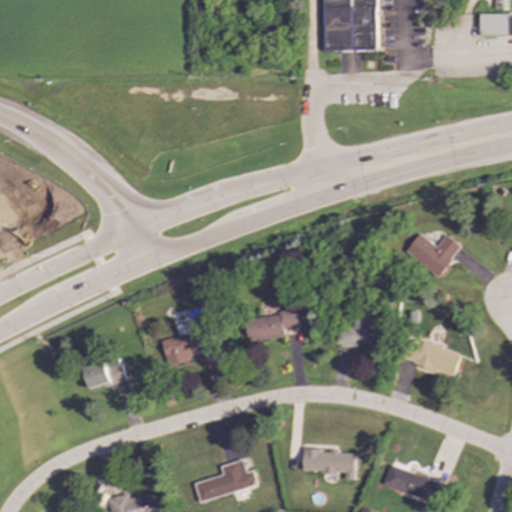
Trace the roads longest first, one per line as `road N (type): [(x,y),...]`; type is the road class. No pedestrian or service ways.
road 1 (residential): [(7,511),(46,472),(92,450),(285,399),(366,405),(511,455)]
road 2 (secondary): [(0,332),(117,272),(429,150)]
road 3 (secondary): [(429,150),(214,199),(135,226),(0,292)]
road 4 (secondary): [(152,258),(135,226),(48,139),(0,115)]
